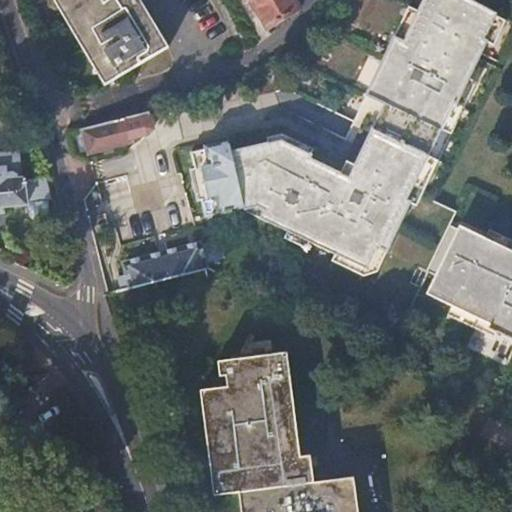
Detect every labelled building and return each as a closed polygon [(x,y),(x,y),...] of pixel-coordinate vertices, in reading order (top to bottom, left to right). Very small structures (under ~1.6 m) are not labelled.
[(53,0),(104,84),(168,47),(140,0),(53,0)] [(484,40),(496,17),(465,0),(423,0),(418,11),(403,42),(394,38),(378,71),(388,75),(376,100),(385,105),(355,167),(359,169),(351,185),(340,180),(343,175),(310,159),(312,155),(298,148),(282,141),(232,152),(245,211),(258,207),(264,210),(260,218),(367,270),(378,248),(387,252),(411,203),(407,201),(454,105),(457,105),(488,42),(484,40)] [(293,0),(246,0),(247,1),(248,0),(250,0),(268,29),(299,10),(293,0)] [(403,42),(418,11),(409,7),(394,38),(403,42)] [(366,96),(376,100),(388,75),(378,71),(366,96)] [(130,143),(129,139),(142,136),(136,115),(90,126),(83,128),(82,128),(89,153),(130,143)] [(220,213),(221,216),(245,211),(232,152),(229,141),(205,146),(206,149),(192,152),(196,171),(203,169),(209,196),(202,198),(206,217),(220,213)] [(26,203),(30,202),(48,200),(50,200),(47,180),(25,181),(24,177),(0,179),(0,208),(26,206),(26,203)] [(48,200),(30,202),(31,216),(36,220),(47,218),(50,214),(48,200)] [(511,251),(460,227),(458,230),(449,225),(426,271),(437,277),(428,294),(492,325),(490,328),(511,338),(511,251)] [(128,274),(119,276),(122,288),(206,268),(205,263),(220,259),(216,245),(201,249),(200,244),(125,263),(128,274)] [(361,511),(358,480),(317,485),(313,455),(303,457),(291,355),(245,360),(220,363),(222,378),(227,378),(228,389),(203,392),(215,497),(240,494),(241,511),(361,511)]
